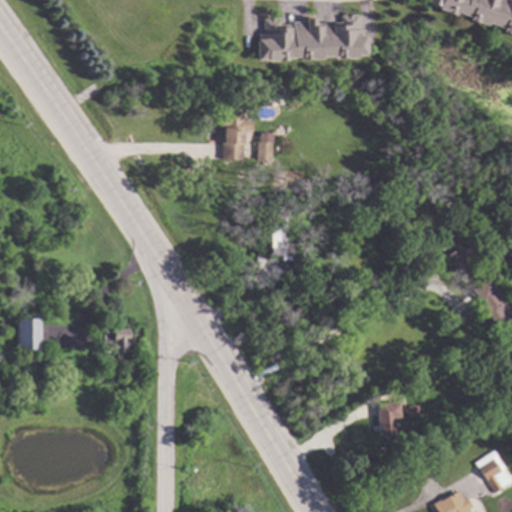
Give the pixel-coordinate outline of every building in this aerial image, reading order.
[(511,0),(511,35),(508,34),(508,35),(498,32),(499,28),(484,22),(482,26),(465,20),(466,17),(452,12),(451,16),(441,13),(442,12),(434,9),(435,7),(424,3),(425,0),(511,0)] [(355,27),(361,27),(362,39),(363,39),(363,55),(353,56),(353,59),(332,59),(331,56),(318,56),(318,59),(298,60),(297,58),(283,58),(283,61),(262,62),(262,60),(255,60),(254,42),(256,42),(255,35),(261,34),(261,32),(260,20),(276,20),(276,26),(288,26),(288,23),(302,23),(302,21),(311,21),(311,25),(329,24),(338,24),(337,17),(354,16),(355,27)] [(241,121),(250,121),(249,130),(241,130),(240,160),(218,159),(219,144),(219,119),(223,119),(223,111),(241,111),(241,121)] [(269,161),(254,161),(254,142),(270,142),(269,161)] [(284,216),(283,247),(290,247),(290,255),(282,255),(282,256),(267,255),(267,248),(266,248),(267,215),(284,216)] [(455,270),(462,266),(452,251),(445,256),(455,270)] [(283,260),(297,260),(297,263),(300,263),(300,267),(297,267),(296,268),(302,269),(302,275),(296,275),(296,276),(282,276),(282,260),(283,260)] [(506,307),(507,307),(511,314),(511,322),(505,327),(501,321),(493,327),(485,316),(483,318),(481,315),(474,306),(478,302),(470,290),(469,290),(470,289),(485,278),(506,307)] [(41,349),(18,349),(18,318),(41,318),(41,349)] [(130,352),(124,352),(124,357),(116,357),(116,352),(102,352),(102,341),(105,341),(105,330),(113,330),(113,328),(130,328),(130,352)] [(398,421),(392,422),(394,442),(393,442),(393,445),(386,446),(386,443),(385,443),(385,442),(381,442),(381,439),(377,440),(377,438),(375,438),(373,426),(376,425),(376,420),(374,407),(395,405),(397,405),(398,421)] [(497,472),(491,476),(499,490),(491,494),(490,493),(476,469),(476,468),(490,459),(497,472)] [(460,500),(463,498),(465,500),(469,507),(465,510),(466,511),(433,511),(430,506),(429,504),(440,498),(441,499),(454,491),(460,500)]
